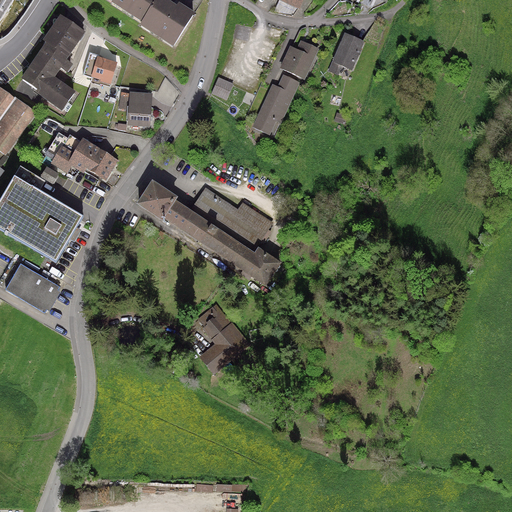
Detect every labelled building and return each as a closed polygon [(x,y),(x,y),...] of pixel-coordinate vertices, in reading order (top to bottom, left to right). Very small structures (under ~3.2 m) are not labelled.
[(107,0),(142,24),(158,0),(107,0)] [(158,0),(142,24),(140,30),(175,51),(196,17),(165,0),(158,0)] [(279,0),(279,1),(302,10),(306,0),(279,0)] [(64,21),(45,45),(48,47),(21,82),(64,114),(79,93),(66,83),(77,69),(67,62),(86,37),(64,21)] [(345,35),(332,63),(356,74),(368,45),(345,35)] [(297,49),(290,45),(280,68),(305,80),(319,48),(301,40),(297,49)] [(98,60),(92,80),(113,87),(119,66),(98,60)] [(272,84),(253,127),(274,137),(280,123),(281,124),(300,82),(283,74),(278,86),(272,84)] [(219,78),(212,95),(227,102),(234,85),(219,78)] [(0,149),(8,155),(37,116),(0,88),(0,149)] [(130,94),(121,93),(119,108),(128,109),(130,94)] [(154,95),(131,94),(130,128),(153,129),(154,95)] [(348,116),(337,112),(334,120),(345,124),(348,116)] [(62,147),(52,165),(75,179),(81,171),(106,186),(120,163),(83,140),(74,155),(62,147)] [(22,168),(0,206),(0,229),(58,262),(83,218),(40,194),(47,182),(22,168)] [(193,211),(152,185),(138,207),(266,288),(281,265),(257,250),(273,224),(243,205),(239,212),(206,191),(193,211)] [(22,265),(6,291),(48,315),(63,289),(22,265)]
